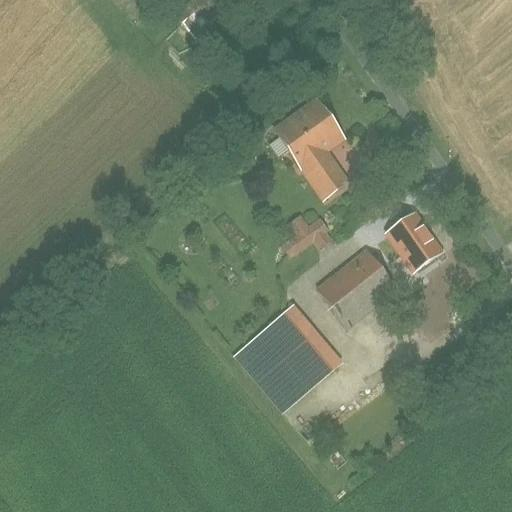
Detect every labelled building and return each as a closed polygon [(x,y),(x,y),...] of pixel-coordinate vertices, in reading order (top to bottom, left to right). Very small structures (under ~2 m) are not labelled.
[(341,145),(320,116),(274,148),(320,211),(346,193),(322,159),(341,145)] [(326,238),(317,225),(307,232),(299,221),(284,231),(291,241),(278,251),(287,264),(312,247),(317,254),(328,246),(322,238),(326,238)] [(437,261),(408,224),(380,245),(409,283),(437,261)] [(401,294),(368,253),(317,293),(350,334),(401,294)] [(336,372),(287,315),(239,356),(288,413),(336,372)]
